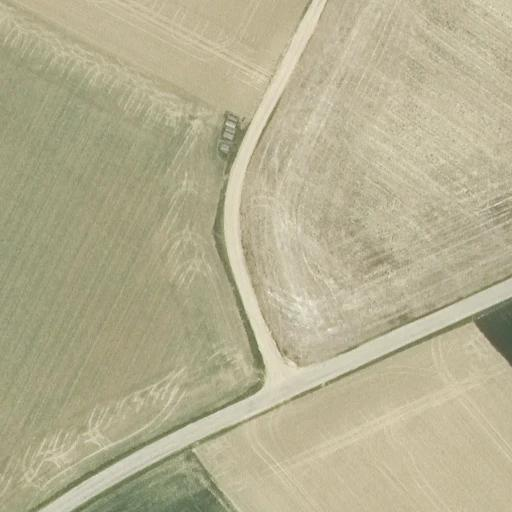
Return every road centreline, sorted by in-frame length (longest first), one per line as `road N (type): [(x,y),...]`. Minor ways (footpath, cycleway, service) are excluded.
road 1 (unclassified): [(56,511),(240,413),(511,289)]
road 2 (track): [(317,0),(224,197),(222,235),(285,394)]
